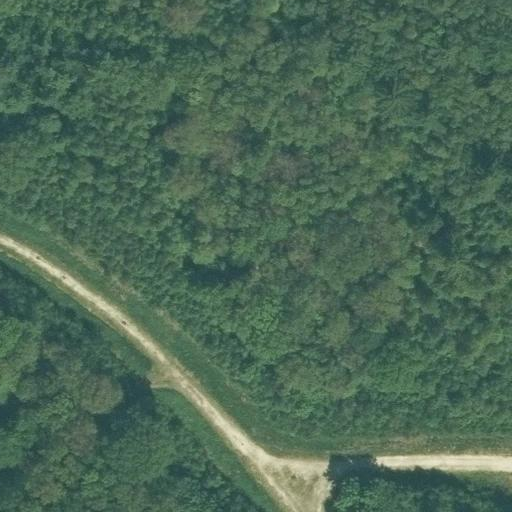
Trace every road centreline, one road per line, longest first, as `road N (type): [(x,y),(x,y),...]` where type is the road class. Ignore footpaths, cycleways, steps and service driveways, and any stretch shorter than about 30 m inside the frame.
road 1 (track): [(279,486),(326,466),(511,463)]
road 2 (track): [(171,370),(128,329),(0,238)]
road 3 (track): [(279,486),(171,370)]
